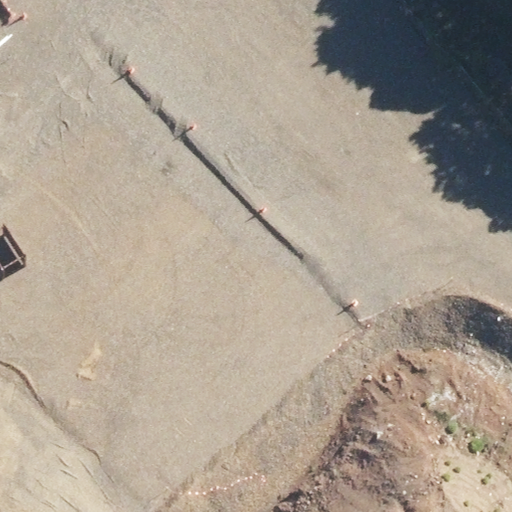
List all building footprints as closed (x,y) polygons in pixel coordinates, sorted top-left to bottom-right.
[(365,0),(143,0),(104,48),(238,156),(365,0)] [(217,174),(83,66),(0,168),(0,306),(66,360),(217,174)] [(511,93),(461,148),(511,194),(511,93)] [(358,511),(511,329),(511,260),(422,185),(181,471),(229,511),(358,511)] [(0,432),(31,396),(0,369),(0,432)] [(160,511),(146,499),(134,511),(160,511)]
